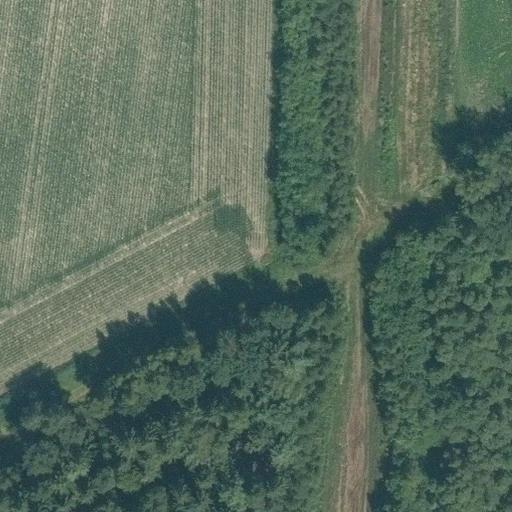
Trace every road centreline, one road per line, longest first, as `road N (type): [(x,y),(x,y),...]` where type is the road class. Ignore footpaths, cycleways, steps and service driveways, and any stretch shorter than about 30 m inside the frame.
road 1 (track): [(511,168),(0,429)]
road 2 (track): [(371,0),(359,511)]
